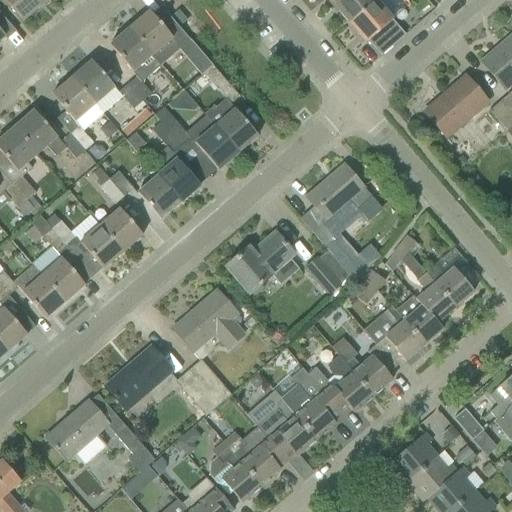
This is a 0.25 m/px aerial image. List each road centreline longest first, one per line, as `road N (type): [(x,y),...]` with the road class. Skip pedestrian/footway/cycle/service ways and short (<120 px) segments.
road 1 (residential): [(0,409),(354,103)]
road 2 (residential): [(511,286),(354,103)]
road 3 (residential): [(344,473),(511,307)]
road 4 (residential): [(354,103),(476,0)]
road 5 (residential): [(0,88),(104,0)]
road 6 (residential): [(354,103),(268,0)]
